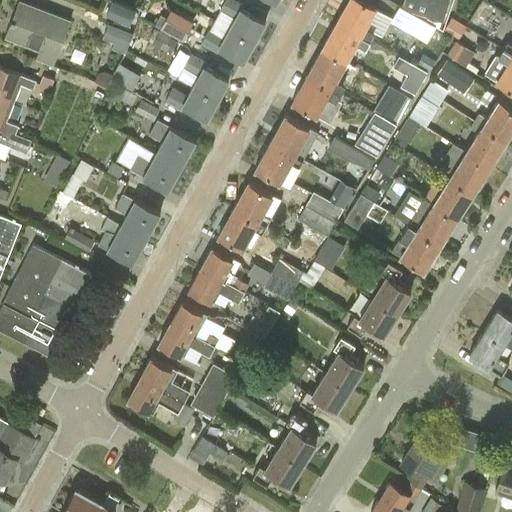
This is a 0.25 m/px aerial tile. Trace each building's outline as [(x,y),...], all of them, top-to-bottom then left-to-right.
[(16,19),(11,17),(4,35),(40,49),(37,57),(53,64),(70,20),(19,0),(17,0),(18,0),(23,2),(16,19)] [(111,0),(106,13),(129,24),(136,10),(113,0),(111,0)] [(265,22),(242,9),(244,3),(238,0),(224,0),(220,8),(235,16),(229,27),(254,41),(265,22)] [(375,30),(366,25),(376,6),(366,0),(347,0),(337,19),(370,38),(375,30)] [(449,0),(404,0),(402,6),(413,11),(443,21),(449,0)] [(436,26),(399,5),(390,22),(427,42),(436,26)] [(159,28),(183,40),(193,20),(170,8),(159,28)] [(472,14),(466,25),(466,26),(476,32),(483,21),(472,14)] [(466,26),(466,25),(452,16),(444,29),(459,38),(466,26)] [(370,38),(337,19),(321,47),(346,60),(357,41),(366,46),(370,38)] [(133,32),(108,23),(103,37),(114,41),(112,47),(125,52),(133,32)] [(229,27),(224,37),(209,28),(201,42),(217,51),(220,46),(243,60),(254,41),(229,27)] [(152,41),(171,52),(178,39),(159,29),(152,41)] [(458,61),(467,46),(456,39),(447,54),(458,61)] [(511,42),(507,39),(502,48),(511,54),(511,42)] [(346,60),(321,47),(305,76),(339,94),(345,83),(336,78),(346,60)] [(498,54),(508,60),(496,79),(511,89),(511,54),(502,48),(498,54)] [(228,79),(204,66),(207,61),(191,52),(184,65),(199,74),(193,84),(218,98),(228,79)] [(417,64),(429,70),(433,64),(421,57),(417,64)] [(0,95),(13,101),(20,82),(33,87),(36,79),(0,64),(0,95)] [(111,78),(132,89),(135,83),(124,77),(128,70),(118,64),(111,78)] [(429,70),(417,64),(412,72),(424,79),(429,70)] [(339,94),(305,76),(292,100),(316,114),(327,94),(336,99),(339,94)] [(426,88),(442,98),(448,88),(433,78),(426,88)] [(137,94),(115,83),(109,96),(120,101),(121,98),(132,104),(137,94)] [(193,84),(188,94),(172,86),(164,100),(181,109),(183,104),(207,117),(218,98),(193,84)] [(442,98),(426,88),(420,97),(436,108),(442,98)] [(381,117),(395,125),(413,96),(399,89),(383,116),(381,117)] [(0,126),(15,132),(18,124),(5,119),(13,101),(0,95),(0,126)] [(511,105),(499,97),(487,116),(478,111),(474,118),(506,138),(511,128),(511,105)] [(159,108),(141,98),(135,109),(153,119),(159,108)] [(307,151),(299,146),(309,126),(285,113),(270,140),(303,159),(307,151)] [(419,122),(408,115),(393,141),(404,148),(419,122)] [(395,125),(381,117),(365,126),(355,142),(376,154),(395,125)] [(195,139),(170,125),(157,118),(149,132),(162,140),(157,150),(181,164),(195,139)] [(478,130),(466,149),(466,150),(489,164),(506,138),(474,118),(470,125),(478,130)] [(0,134),(13,140),(12,141),(24,146),(27,137),(15,132),(0,126),(0,134)] [(328,146),(359,165),(367,152),(335,134),(328,146)] [(303,159),(270,140),(254,168),(279,182),(290,161),(298,166),(303,159)] [(466,150),(466,149),(453,141),(445,154),(449,157),(438,175),(470,195),(489,164),(466,150)] [(157,150),(151,160),(137,152),(129,167),(168,189),(181,164),(157,150)] [(59,151),(46,178),(60,185),(74,159),(59,151)] [(376,166),(390,175),(398,162),(384,153),(376,166)] [(104,171),(82,159),(75,173),(73,172),(63,190),(73,195),(82,177),(97,185),(104,171)] [(124,165),(112,159),(107,170),(119,176),(124,165)] [(438,175),(422,200),(454,220),(470,195),(438,175)] [(281,198),(273,193),(248,179),(233,207),(266,225),(270,217),(281,198)] [(313,190),(306,203),(336,220),(343,207),(313,190)] [(160,212),(135,198),(123,191),(115,205),(127,212),(121,223),(146,236),(160,212)] [(361,192),(344,219),(356,227),(366,212),(380,221),(387,209),(361,192)] [(422,200),(407,225),(439,245),(454,220),(422,200)] [(336,220),(306,203),(298,217),(328,234),(336,220)] [(266,225),(233,207),(218,234),(242,248),(253,228),(262,232),(266,225)] [(0,274),(21,221),(0,212),(0,274)] [(95,238),(59,219),(52,232),(88,251),(95,238)] [(121,223),(116,232),(106,229),(98,243),(107,248),(132,261),(146,236),(121,223)] [(439,245),(407,225),(399,237),(407,242),(400,254),(423,269),(439,245)] [(301,245),(313,251),(317,244),(305,237),(301,245)] [(62,258),(33,243),(2,302),(3,302),(0,307),(0,327),(25,341),(36,318),(33,316),(45,292),(62,258)] [(241,262),(233,257),(212,245),(200,266),(245,291),(249,283),(237,277),(233,284),(222,278),(227,268),(235,272),(241,262)] [(301,245),(296,253),(308,260),(313,251),(301,245)] [(295,284),(303,270),(279,256),(271,271),(295,284)] [(62,258),(45,292),(74,307),(91,273),(62,258)] [(386,275),(372,297),(397,312),(411,290),(403,285),(405,282),(398,276),(402,270),(388,260),(380,271),(386,275)] [(245,291),(200,266),(188,288),(210,299),(214,301),(219,291),(239,302),(245,291)] [(295,284),(271,271),(263,285),(288,298),(295,284)] [(359,316),(354,313),(347,326),(361,334),(365,327),(373,332),(375,329),(383,334),(397,312),(372,297),(359,316)] [(181,299),(170,320),(195,335),(206,316),(207,313),(203,311),(181,299)] [(263,336),(280,310),(270,303),(261,317),(253,312),(245,326),(263,336)] [(511,317),(497,308),(483,331),(503,343),(510,333),(511,334),(511,317)] [(170,320),(158,342),(180,354),(180,353),(184,355),(189,344),(202,351),(209,355),(215,345),(203,339),(195,335),(170,320)] [(208,331),(203,339),(215,345),(229,353),(236,340),(222,332),(221,333),(219,337),(208,331)] [(503,343),(483,331),(469,353),(501,373),(509,361),(497,353),(503,343)] [(333,347),(338,350),(325,371),(350,387),(364,365),(356,360),(359,357),(350,351),(355,344),(341,335),(333,347)] [(177,370),(171,367),(150,355),(139,376),(184,401),(190,390),(171,381),(177,370)] [(205,376),(228,389),(237,374),(214,361),(205,376)] [(325,371),(312,391),(307,388),(299,401),(314,409),(318,402),(327,407),(328,404),(336,409),(350,387),(325,371)] [(184,401),(139,376),(127,398),(153,412),(159,401),(176,411),(173,418),(185,424),(194,407),(184,401)] [(228,389),(205,376),(190,402),(214,415),(228,389)] [(272,393),(260,385),(254,395),(266,403),(272,393)] [(291,425),(278,446),(303,462),(317,440),(309,435),(312,432),(303,427),(308,419),(294,410),(286,422),(291,425)] [(0,476),(5,479),(17,457),(23,461),(36,438),(0,416),(0,476)] [(454,452),(441,444),(420,431),(401,461),(415,470),(408,482),(419,490),(429,475),(436,480),(454,452)] [(194,456),(234,471),(241,451),(201,436),(194,456)] [(278,446),(264,467),(259,464),(252,476),(267,485),(271,478),(279,483),(281,479),(289,484),(303,462),(278,446)] [(511,462),(504,460),(495,487),(511,492),(511,462)] [(408,482),(404,488),(389,480),(370,510),(372,511),(397,511),(407,497),(413,500),(419,490),(408,482)] [(464,480),(456,510),(463,511),(478,511),(486,486),(464,480)] [(114,511),(116,509),(78,488),(64,511),(114,511)] [(431,496),(421,511),(439,511),(444,504),(431,496)]
